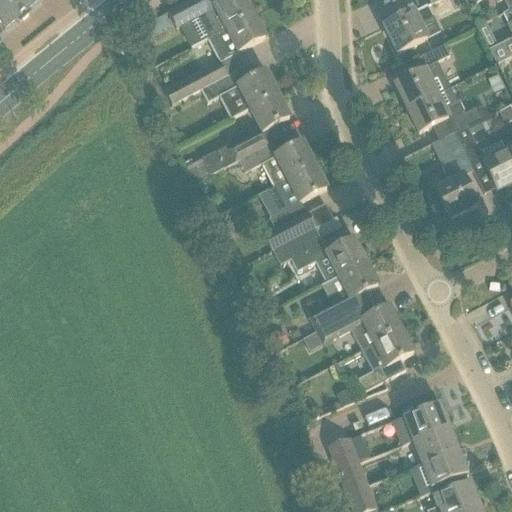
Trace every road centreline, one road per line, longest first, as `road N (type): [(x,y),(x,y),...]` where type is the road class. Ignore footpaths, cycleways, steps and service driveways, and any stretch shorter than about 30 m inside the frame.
road 1 (residential): [(431,298),(331,106),(324,0)]
road 2 (residential): [(511,472),(431,298)]
road 3 (primary): [(0,107),(127,0)]
